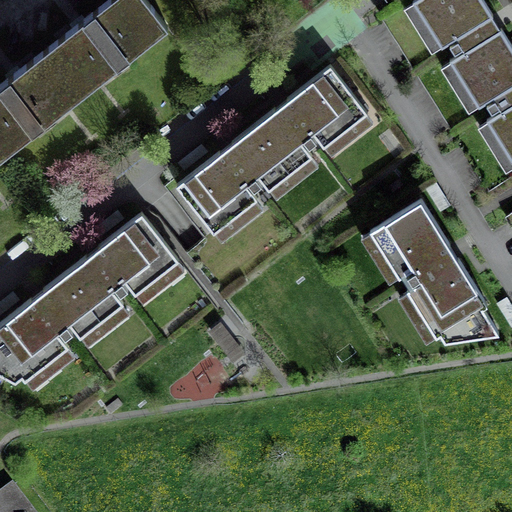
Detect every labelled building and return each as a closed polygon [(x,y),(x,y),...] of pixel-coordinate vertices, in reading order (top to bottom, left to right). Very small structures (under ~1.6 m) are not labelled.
[(104,0),(87,13),(44,46),(77,90),(166,21),(149,0),(104,0)] [(413,0),(476,104),(511,82),(511,47),(484,0),(413,0)] [(0,79),(0,148),(77,90),(44,46),(0,79)] [(281,101),(233,140),(272,189),(365,114),(326,65),(281,101)] [(511,82),(476,104),(511,165),(511,82)] [(214,236),(272,189),(233,140),(224,147),(174,187),(214,236)] [(494,326),(428,202),(372,232),(438,335),(494,326)] [(100,247),(88,257),(125,304),(171,268),(133,221),(100,247)] [(0,378),(12,394),(125,304),(88,257),(39,296),(0,327),(0,378)] [(31,511),(13,488),(0,497),(0,511),(31,511)]
